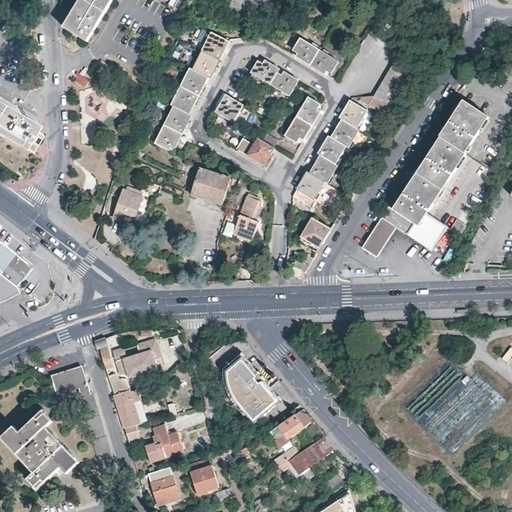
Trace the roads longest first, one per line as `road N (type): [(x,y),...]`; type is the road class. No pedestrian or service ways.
road 1 (residential): [(322,299),(336,242),(480,21)]
road 2 (tertiary): [(427,511),(278,354),(271,301)]
road 3 (residential): [(92,511),(136,496),(81,318)]
road 4 (residential): [(247,511),(194,342),(195,303)]
road 5 (primary): [(322,299),(511,291)]
road 6 (tertiary): [(147,304),(24,214)]
